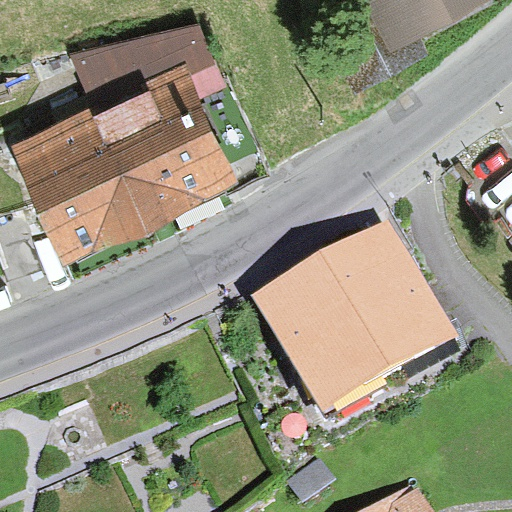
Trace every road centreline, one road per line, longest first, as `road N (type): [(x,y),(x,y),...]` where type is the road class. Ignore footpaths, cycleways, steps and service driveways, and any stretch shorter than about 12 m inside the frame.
road 1 (tertiary): [(0,349),(261,230),(393,144),(511,49)]
road 2 (track): [(511,346),(452,279),(393,144)]
